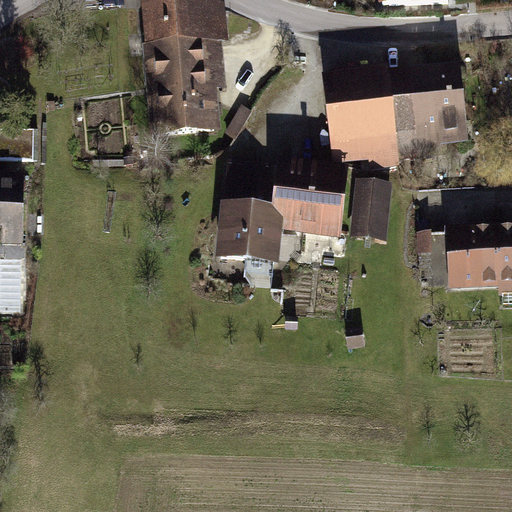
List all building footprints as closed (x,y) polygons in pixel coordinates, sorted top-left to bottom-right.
[(231,6),(142,13),(151,141),(222,136),(219,96),(227,95),(224,46),(234,45),(231,6)] [(467,71),(329,81),(335,169),(473,159),(467,71)] [(38,135),(0,134),(0,161),(38,162),(38,135)] [(287,232),(293,167),(226,160),(215,270),(282,276),(287,232)] [(348,238),(355,173),(293,167),(287,232),(348,238)] [(36,188),(0,188),(0,263),(37,264),(36,188)] [(511,233),(453,235),(454,292),(511,290),(511,233)]
